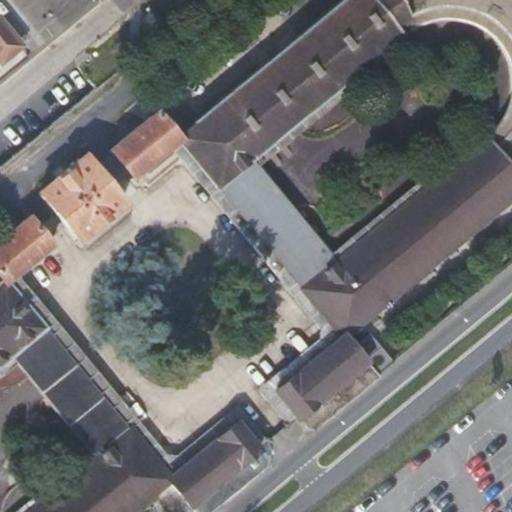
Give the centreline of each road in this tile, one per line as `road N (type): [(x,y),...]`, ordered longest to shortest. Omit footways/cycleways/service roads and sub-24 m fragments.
road 1 (secondary): [(511,278),(234,511)]
road 2 (secondary): [(289,511),(511,324)]
